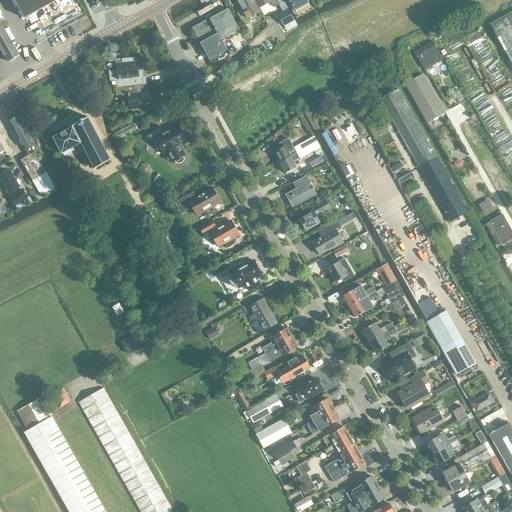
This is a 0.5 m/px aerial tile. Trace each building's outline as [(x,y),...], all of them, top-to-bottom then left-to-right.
[(12,0),(23,19),(57,0),(12,0)] [(258,8),(253,0),(238,0),(236,1),(242,12),(237,15),(244,26),(250,23),(248,18),(260,11),(258,8)] [(253,0),(258,8),(270,1),(273,7),(278,5),(282,11),(277,15),(284,26),(294,20),(282,0),(278,0),(277,1),(276,0),(253,0)] [(308,3),(306,0),(291,0),(297,9),(308,3)] [(247,45),(227,8),(191,28),(196,36),(194,38),(197,43),(200,43),(214,69),(247,45)] [(511,10),(489,24),(511,65),(511,10)] [(0,48),(7,62),(19,55),(3,28),(7,25),(5,21),(1,24),(0,22),(0,48)] [(246,29),(242,32),(246,40),(250,38),(246,29)] [(424,71),(442,60),(432,42),(414,53),(424,71)] [(115,60),(115,64),(116,70),(108,70),(109,81),(115,81),(116,87),(114,87),(148,84),(148,83),(146,84),(145,76),(143,76),(142,70),(138,70),(136,61),(134,61),(133,57),(115,60)] [(426,123),(445,112),(423,74),(404,84),(415,103),(412,104),(417,111),(419,110),(426,123)] [(149,91),(148,84),(114,87),(115,96),(121,95),(123,105),(128,104),(129,110),(130,110),(130,114),(145,112),(145,108),(155,107),(153,91),(149,91)] [(449,222),(467,211),(397,89),(380,99),(449,222)] [(20,160),(41,195),(53,187),(34,153),(37,151),(17,116),(8,121),(28,155),(20,160)] [(80,143),(85,152),(80,155),(86,167),(91,164),(93,169),(110,159),(87,117),(80,121),(71,126),(71,127),(80,143)] [(121,136),(138,128),(136,123),(118,131),(121,136)] [(179,164),(183,162),(184,160),(184,158),(183,156),(185,155),(179,145),(185,141),(176,126),(162,134),(157,125),(144,133),(148,140),(154,136),(157,142),(156,143),(155,144),(155,146),(157,149),(158,150),(159,150),(161,149),(163,153),(167,151),(172,162),(174,161),(175,163),(177,164),(179,164)] [(52,137),(61,154),(62,153),(64,156),(74,150),(72,147),(80,143),(71,127),(52,137)] [(272,152),(278,163),(317,142),(314,136),(292,147),(293,148),(287,151),(284,145),(272,152)] [(317,142),(278,163),(284,174),(296,167),(294,162),(299,159),(314,151),(316,155),(322,151),(317,142)] [(0,164),(2,168),(14,162),(10,155),(0,160),(0,164)] [(326,163),(321,166),(324,171),(329,168),(326,163)] [(79,166),(64,173),(70,184),(84,176),(79,166)] [(9,168),(0,172),(0,179),(8,194),(20,187),(9,168)] [(292,208),(316,195),(306,176),(293,183),(296,188),(285,195),(292,208)] [(220,202),(212,188),(194,198),(193,196),(194,195),(191,189),(173,200),(179,211),(190,205),(197,215),(204,211),(204,212),(211,208),(211,207),(220,202)] [(14,206),(26,200),(21,191),(9,197),(14,206)] [(329,197),(310,207),(312,212),(299,220),(305,230),(319,222),(317,217),(331,209),(328,204),(332,202),(329,197)] [(485,213),(495,208),(489,198),(480,203),(485,213)] [(511,231),(502,214),(489,222),(507,252),(502,256),(507,266),(511,262),(511,231)] [(343,218),(338,220),(341,226),(346,224),(343,218)] [(337,220),(317,231),(320,237),(312,242),(319,255),(331,248),(332,250),(343,242),(339,235),(344,232),(337,220)] [(239,235),(231,221),(216,229),(214,227),(215,227),(212,221),(199,228),(203,234),(210,230),(211,232),(210,233),(214,239),(213,240),(213,242),(214,244),(216,245),(217,245),(218,247),(224,243),(225,244),(231,240),(231,239),(239,235)] [(336,258),(349,251),(345,244),(333,252),(336,258)] [(335,282),(342,278),(344,281),(354,275),(344,258),(327,268),(335,282)] [(261,275),(259,271),(260,270),(260,268),(259,267),(258,265),(257,264),(256,265),(253,261),(230,274),(231,276),(228,278),(229,282),(230,285),(234,287),(237,286),(238,288),(245,284),(249,291),(259,285),(255,278),(261,275)] [(393,282),(395,280),(386,264),(379,268),(385,278),(383,279),(387,285),(393,282)] [(214,272),(218,278),(231,271),(227,265),(214,272)] [(382,288),(385,293),(392,304),(402,298),(401,297),(404,295),(401,291),(399,292),(393,282),(387,285),(382,288)] [(373,287),(365,292),(361,286),(343,296),(349,306),(375,292),(373,287)] [(355,316),(355,317),(373,307),(369,300),(377,296),(375,292),(349,306),(352,311),(350,312),(353,317),(355,316)] [(405,304),(402,298),(392,304),(391,304),(388,306),(392,312),(405,304)] [(263,330),(276,323),(262,299),(249,307),(254,315),(248,318),(257,334),(263,331),(263,330)] [(117,316),(124,311),(118,303),(111,307),(117,316)] [(446,311),(426,322),(456,374),(475,364),(446,311)] [(414,317),(409,319),(414,328),(419,325),(414,317)] [(381,334),(379,330),(374,322),(362,330),(368,342),(381,334)] [(391,322),(384,326),(387,331),(394,327),(391,322)] [(131,334),(137,330),(135,326),(128,330),(131,334)] [(397,332),(394,327),(387,331),(390,336),(397,332)] [(212,328),(205,331),(210,340),(217,336),(212,328)] [(265,353),(292,337),(286,328),(271,336),(273,341),(261,348),(265,353)] [(128,354),(144,346),(137,333),(121,341),(128,354)] [(381,334),(368,342),(375,354),(388,346),(381,334)] [(422,335),(416,338),(420,345),(426,342),(422,335)] [(292,337),(265,353),(268,359),(280,351),(282,356),(297,347),(292,337)] [(415,368),(415,367),(410,359),(415,356),(408,343),(391,353),(393,358),(393,360),(383,366),(382,365),(385,370),(384,372),(386,376),(388,376),(391,381),(391,380),(399,376),(401,376),(404,375),(404,373),(414,367),(415,368)] [(295,376),(309,368),(303,356),(289,364),(286,360),(264,373),(268,379),(282,371),(288,380),(295,376)] [(227,357),(216,363),(222,373),(232,367),(227,357)] [(440,360),(433,364),(437,370),(444,366),(440,360)] [(260,365),(246,372),(250,379),(264,371),(260,365)] [(429,382),(423,371),(409,380),(412,384),(397,393),(406,409),(430,396),(424,385),(429,382)] [(322,380),(326,391),(339,386),(335,375),(322,380)] [(300,402),(322,389),(315,378),(301,386),(301,387),(296,390),(298,395),(296,396),(300,402)] [(451,389),(448,385),(435,393),(437,397),(451,389)] [(59,408),(70,401),(63,388),(52,394),(59,408)] [(140,511),(169,511),(172,510),(103,388),(78,402),(140,511)] [(489,409),(499,403),(495,397),(492,398),(489,392),(470,402),(476,412),(487,406),(489,409)] [(238,398),(244,409),(250,406),(243,395),(238,398)] [(105,511),(51,416),(48,418),(48,417),(52,415),(41,396),(16,411),(26,429),(44,419),(45,420),(24,432),(69,511),(105,511)] [(327,398),(312,406),(316,412),(310,416),(312,421),(333,408),(327,398)] [(247,411),(253,422),(273,411),(267,400),(247,411)] [(292,405),(283,411),(285,416),(298,409),(297,407),(292,405)] [(452,411),(457,421),(467,415),(462,406),(452,411)] [(339,419),(333,408),(312,421),(307,424),(313,434),(339,419)] [(432,412),(430,408),(411,418),(420,434),(430,429),(432,431),(445,424),(437,409),(432,412)] [(460,426),(470,420),(467,415),(457,421),(460,426)] [(256,435),(263,448),(290,434),(282,420),(256,435)] [(258,422),(251,427),(256,433),(262,428),(258,422)] [(511,427),(509,422),(488,434),(511,476),(511,427)] [(322,437),(328,447),(349,435),(343,426),(322,437)] [(431,454),(457,441),(453,434),(446,438),(447,440),(441,443),(437,436),(425,443),(431,454)] [(336,449),(338,453),(354,445),(349,435),(328,447),(324,449),(327,454),(336,449)] [(269,447),(275,459),(296,447),(290,436),(269,447)] [(483,436),(478,439),(481,444),(486,441),(483,436)] [(450,459),(447,453),(459,445),(457,441),(431,454),(438,466),(450,459)] [(491,458),(483,443),(453,460),(456,465),(442,473),(453,491),(469,482),(464,473),(491,458)] [(354,445),(338,453),(341,458),(338,460),(337,459),(324,467),(328,473),(360,454),(354,445)] [(282,466),(296,458),(292,452),(278,459),(282,466)] [(365,464),(360,454),(328,473),(334,483),(365,464)] [(306,472),(311,470),(305,460),(295,466),(301,475),(306,472)] [(306,472),(301,475),(297,478),(302,487),(311,481),(306,472)] [(511,486),(505,474),(498,477),(507,493),(511,490),(511,486)] [(356,500),(378,487),(371,476),(358,484),(362,491),(357,494),(354,489),(347,494),(352,503),(356,500)] [(497,477),(482,486),(486,494),(502,485),(497,477)] [(320,478),(315,480),(319,487),(324,485),(320,478)] [(384,498),(378,487),(356,500),(359,504),(366,500),(369,507),(384,498)] [(333,501),(342,496),(339,491),(330,496),(333,501)] [(461,507),(464,511),(473,511),(489,503),(489,502),(486,504),(481,495),(461,507)] [(308,496),(294,505),(298,511),(313,504),(308,496)] [(473,511),(511,511),(511,504),(498,511),(494,511),(489,503),(473,511)]
